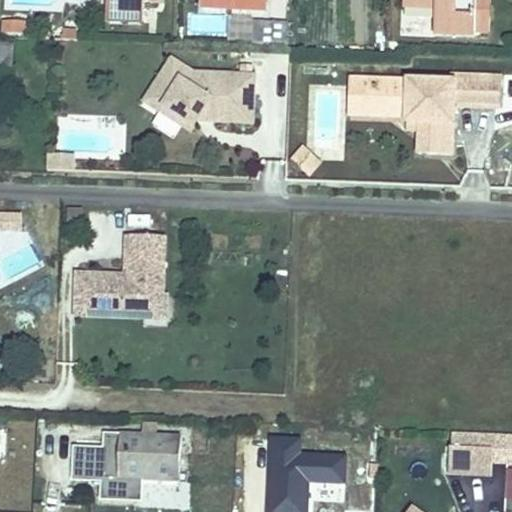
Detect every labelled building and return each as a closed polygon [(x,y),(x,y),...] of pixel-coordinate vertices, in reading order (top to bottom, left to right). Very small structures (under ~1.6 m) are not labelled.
[(120,0),(120,8),(153,8),(153,0),(120,0)] [(216,0),(216,10),(278,10),(278,0),(216,0)] [(410,0),(410,8),(441,9),(440,37),(482,38),(482,32),(483,0),(410,0)] [(483,0),(482,32),(495,32),(496,0),(483,0)] [(153,8),(120,8),(120,20),(152,21),(153,8)] [(225,35),(226,15),(194,13),(193,33),(225,35)] [(0,32),(27,37),(29,24),(1,20),(0,28),(0,32)] [(264,41),(288,42),(289,23),(265,22),(264,41)] [(0,44),(0,68),(12,69),(13,45),(0,44)] [(172,59),(158,83),(171,93),(172,96),(161,113),(182,126),(184,121),(194,128),(203,112),(214,113),(213,122),(253,125),(255,76),(194,74),(172,59)] [(501,105),(501,75),(454,74),(454,83),(374,80),(373,116),(408,117),(407,124),(422,124),(421,137),(431,138),(430,154),(453,155),(455,104),(501,105)] [(171,93),(158,83),(145,103),(161,113),(172,96),(171,93)] [(344,155),(343,85),(308,85),(309,155),(344,155)] [(194,128),(184,121),(182,126),(191,133),(194,128)] [(431,138),(421,137),(420,154),(430,154),(431,138)] [(294,166),(309,178),(321,162),(306,151),(294,166)] [(73,171),(74,156),(51,155),(51,169),(73,171)] [(166,238),(127,237),(126,277),(79,275),(79,297),(88,297),(88,313),(145,315),(158,303),(158,296),(165,296),(166,238)] [(143,425),(142,437),(156,437),(156,426),(143,425)] [(508,433),(451,431),(450,446),(448,446),(447,472),(490,474),(491,460),(507,461),(508,433)] [(342,453),(343,435),(316,434),(315,452),(342,453)] [(142,437),(103,436),(104,451),(72,450),(73,483),(102,483),(101,502),(139,503),(140,481),(186,484),(186,440),(156,437),(145,437),(142,437)]
